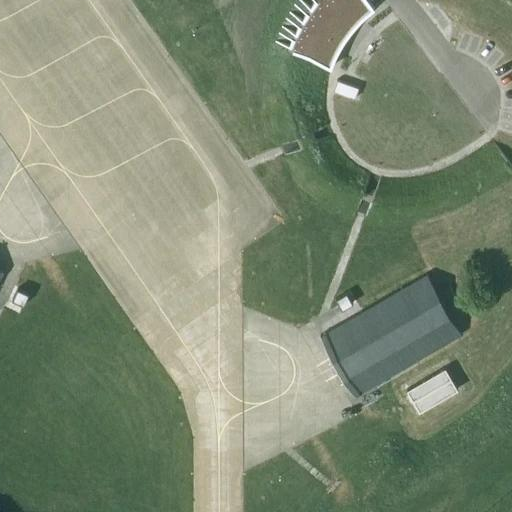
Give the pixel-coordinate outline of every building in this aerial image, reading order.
[(315,0),(316,0),(315,0),(313,0),(316,2),(311,8),(299,0),(298,0),(310,8),(308,10),(307,12),(294,5),(307,14),(303,21),(289,12),(289,13),(302,21),(300,23),(299,25),(286,19),(285,19),(300,27),(296,34),(282,27),(281,28),(295,34),(294,36),(293,39),(279,33),(279,34),(293,40),(290,47),(276,42),(275,43),(289,48),(288,51),(296,54),(304,57),(312,60),(331,67),(332,65),(328,64),(329,59),(330,60),(330,58),(334,59),(334,58),(333,58),(334,54),(336,55),(336,54),(335,53),(337,49),(338,50),(338,49),(337,49),(339,45),(340,46),(341,45),(339,44),(342,41),(343,41),(342,40),(344,36),(345,37),(346,36),(345,36),(347,32),(348,33),(349,32),(348,31),(350,28),(351,29),(354,26),(356,24),(358,21),(360,19),(359,18),(362,15),(363,16),(364,15),(363,14),(366,11),(367,12),(368,12),(367,11),(370,8),(371,9),(374,7),(369,0),(315,0)] [(333,90),(355,98),(359,88),(337,80),(333,90)] [(427,273),(361,311),(320,334),(355,396),(376,384),(380,381),(381,384),(386,381),(384,379),(462,334),(452,316),(464,309),(449,284),(437,291),(427,273)] [(17,288),(12,299),(23,304),(28,293),(17,288)] [(346,292),(336,298),(342,309),(353,302),(346,292)] [(445,367),(407,389),(419,411),(458,388),(445,367)]
